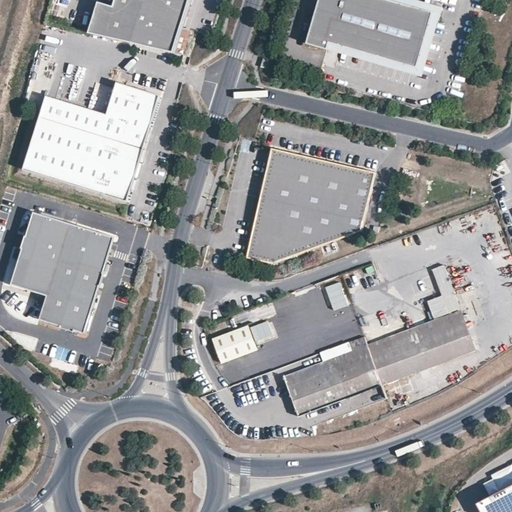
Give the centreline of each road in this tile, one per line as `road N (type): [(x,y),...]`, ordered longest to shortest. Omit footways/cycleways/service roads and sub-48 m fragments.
road 1 (residential): [(228,86),(484,146),(511,134)]
road 2 (residential): [(228,86),(169,304)]
road 3 (primary): [(511,388),(448,427),(338,467)]
road 4 (primary): [(214,511),(338,467)]
road 5 (primary): [(338,467),(264,468),(214,456)]
